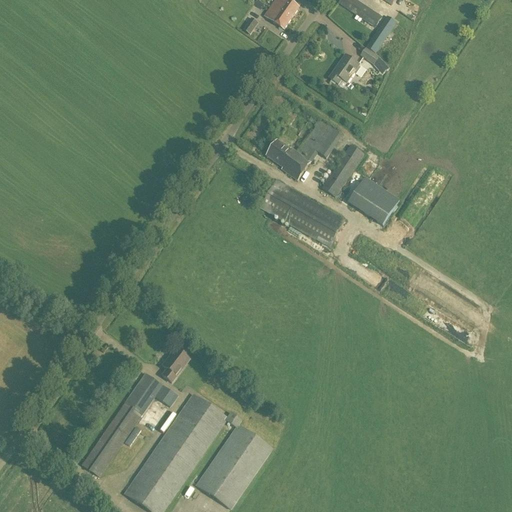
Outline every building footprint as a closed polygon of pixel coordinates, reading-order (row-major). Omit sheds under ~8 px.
[(284,31),(299,9),(286,0),(276,0),(264,17),(284,31)] [(352,0),(352,1),(351,0),(341,0),(338,4),(342,7),(375,29),(382,19),(355,0),(352,0)] [(264,7),(258,2),(254,7),(261,11),(264,7)] [(386,17),(366,49),(375,56),(376,56),(386,41),(396,24),(386,17)] [(250,35),(258,24),(251,19),(243,31),(250,35)] [(380,59),(376,56),(375,56),(366,49),(360,57),(374,67),(375,66),(381,74),(388,69),(380,59)] [(347,85),(354,74),(360,66),(345,56),(329,80),(338,86),(342,81),(347,85)] [(320,121),(304,144),(327,161),(343,137),(320,121)] [(297,182),(311,163),(291,149),(290,151),(278,142),(266,158),(283,169),(282,171),(297,182)] [(336,200),(361,161),(364,156),(350,147),(345,155),(322,190),(336,200)] [(383,227),(400,202),(366,179),(349,204),(383,227)] [(330,249),(345,222),(276,182),(261,209),(330,249)] [(171,385),(189,361),(175,350),(162,367),(167,371),(161,377),(171,385)] [(152,435),(178,398),(145,375),(81,467),(99,480),(155,399),(155,400),(138,425),(152,435)] [(227,419),(193,395),(124,496),(146,511),(164,511),(226,424),(235,429),(196,487),(230,511),(273,451),(239,427),(242,422),(230,414),(227,419)]
